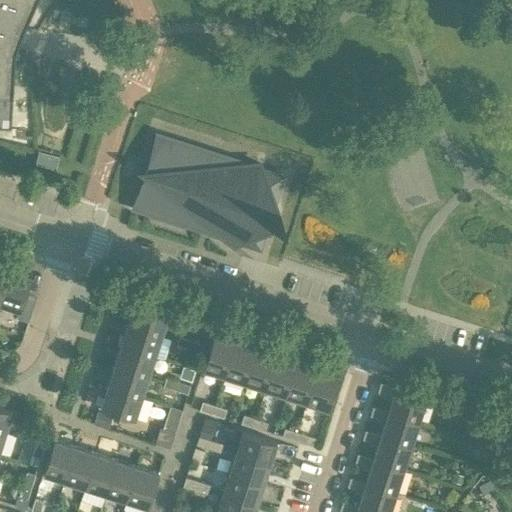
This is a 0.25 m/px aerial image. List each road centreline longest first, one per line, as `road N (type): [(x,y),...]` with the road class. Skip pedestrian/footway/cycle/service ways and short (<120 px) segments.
road 1 (residential): [(376,335),(72,237)]
road 2 (residential): [(320,511),(376,335)]
road 3 (residential): [(0,369),(28,348),(72,237)]
road 4 (residential): [(511,379),(376,335)]
